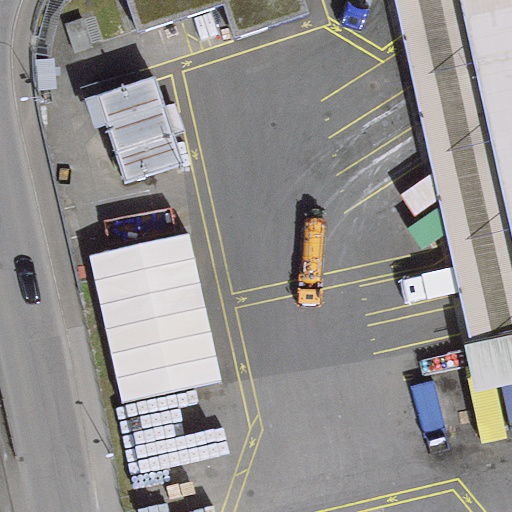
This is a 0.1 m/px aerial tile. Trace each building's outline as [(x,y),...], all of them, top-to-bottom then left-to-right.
[(230,42),(304,18),(297,0),(120,0),(133,37),(219,9),(230,42)] [(511,0),(454,0),(511,261),(511,0)] [(87,49),(78,21),(61,26),(70,54),(87,49)] [(150,81),(93,99),(120,185),(177,167),(150,81)] [(198,253),(105,274),(136,417),(230,396),(198,253)]
